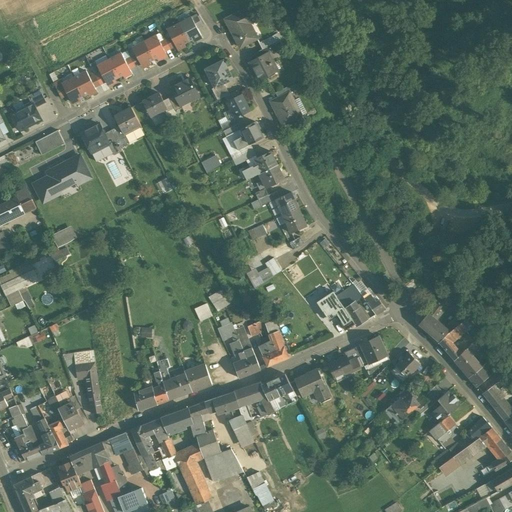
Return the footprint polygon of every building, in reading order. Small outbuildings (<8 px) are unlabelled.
[(251,6),(225,20),(240,48),(255,40),(245,22),(256,17),(251,6)] [(198,16),(192,19),(197,28),(203,26),(198,16)] [(191,17),(179,23),(189,42),(201,36),(197,28),(192,19),(191,17)] [(179,23),(167,30),(171,37),(176,46),(177,48),(189,42),(179,23)] [(156,35),(144,41),(154,60),(166,54),(165,52),(160,42),(156,35)] [(271,36),(259,43),(262,49),(267,47),(275,43),(271,36)] [(171,37),(165,40),(170,49),(176,46),(171,37)] [(170,49),(165,40),(160,42),(165,52),(170,49)] [(154,60),(144,41),(132,48),(141,64),(142,66),(154,60)] [(262,49),(255,53),(258,58),(267,53),(268,54),(270,53),(267,47),(262,49)] [(127,51),(122,54),(125,60),(130,58),(127,51)] [(121,53),(109,59),(119,78),(131,72),(130,70),(125,60),(122,54),(121,53)] [(258,58),(250,63),(259,80),(274,72),(271,66),(273,64),(268,54),(267,53),(258,58)] [(136,55),(130,58),(135,67),(141,64),(136,55)] [(130,58),(125,60),(130,70),(135,67),(130,58)] [(109,59),(97,66),(101,73),(106,82),(107,84),(119,78),(109,59)] [(223,61),(206,69),(208,73),(207,73),(208,77),(209,78),(210,81),(211,83),(213,84),(215,87),(215,88),(224,83),(232,79),(223,61)] [(101,73),(97,66),(92,68),(96,76),(101,73)] [(86,71),(74,77),(84,96),(96,90),(95,88),(90,79),(86,71)] [(96,76),(95,76),(100,85),(106,82),(101,73),(96,76)] [(95,76),(90,79),(95,88),(100,85),(95,76)] [(74,77),(62,84),(68,95),(72,102),(84,96),(74,77)] [(189,79),(181,83),(181,82),(171,87),(175,95),(181,107),(181,106),(182,106),(180,102),(187,99),(189,103),(199,97),(189,78),(189,79)] [(62,84),(60,81),(54,84),(61,98),(68,95),(62,84)] [(224,83),(215,88),(215,87),(212,89),(218,100),(224,97),(229,94),(224,83)] [(287,87),(275,93),(278,98),(289,92),(287,87)] [(224,97),(227,102),(241,95),(239,89),(229,94),(224,97)] [(40,90),(28,97),(32,105),(33,104),(35,109),(47,103),(40,90)] [(278,98),(271,102),(282,125),(301,115),(289,92),(278,98)] [(159,93),(143,101),(151,117),(150,114),(156,111),(157,114),(163,111),(164,113),(167,112),(168,111),(163,101),(159,93)] [(181,107),(175,95),(168,98),(173,109),(175,111),(182,107),(181,106),(181,107)] [(241,95),(227,102),(235,118),(241,115),(250,111),(241,95)] [(173,109),(168,98),(163,101),(168,111),(173,109)] [(32,105),(12,115),(17,124),(16,126),(17,127),(18,128),(20,131),(41,120),(35,109),(33,104),(32,105)] [(131,108),(115,116),(123,133),(140,124),(131,108)] [(168,111),(167,112),(170,118),(176,114),(175,111),(173,109),(168,111)] [(244,121),(241,115),(235,118),(220,125),(223,131),(244,121)] [(244,121),(228,129),(231,134),(241,130),(240,129),(247,126),(244,121)] [(247,126),(240,129),(241,130),(244,136),(233,141),(238,150),(250,144),(263,138),(255,122),(247,126)] [(4,123),(0,125),(0,131),(3,136),(9,133),(4,123)] [(99,124),(81,133),(91,153),(102,147),(101,145),(107,142),(108,144),(109,144),(104,134),(99,124)] [(123,139),(117,127),(111,130),(117,142),(123,139)] [(111,130),(104,134),(109,144),(108,144),(114,155),(122,151),(117,142),(111,130)] [(231,134),(226,137),(222,139),(230,154),(234,152),(238,150),(233,141),(244,136),(241,130),(231,134)] [(58,131),(36,142),(42,155),(64,144),(58,131)] [(234,152),(237,158),(253,149),(250,144),(238,150),(234,152)] [(256,155),(253,149),(237,158),(233,160),(236,166),(252,158),(256,155)] [(270,151),(255,159),(255,160),(258,165),(253,167),(253,166),(242,171),(247,180),(252,177),(260,173),(277,165),(271,152),(270,151)] [(216,155),(202,163),(207,173),(221,166),(216,155)] [(47,172),(50,177),(57,191),(58,191),(77,181),(79,184),(91,177),(80,156),(47,172)] [(277,165),(260,173),(267,188),(284,179),(277,165)] [(35,184),(43,202),(59,194),(58,191),(57,191),(50,177),(35,184)] [(26,189),(15,194),(17,198),(21,205),(32,199),(26,189)] [(265,189),(255,193),(258,199),(258,200),(268,195),(265,189)] [(277,191),(258,200),(261,206),(269,203),(276,200),(276,199),(279,198),(277,191)] [(279,198),(276,199),(276,200),(283,216),(299,209),(292,192),(279,198)] [(40,196),(33,199),(36,205),(43,202),(40,196)] [(17,198),(0,206),(0,224),(25,213),(21,205),(17,198)] [(276,219),(283,216),(276,200),(269,203),(276,219)] [(299,209),(283,216),(291,233),(306,226),(299,209)] [(263,224),(249,230),(253,239),(267,233),(263,224)] [(52,236),(58,248),(78,238),(72,226),(52,236)] [(11,249),(2,232),(0,233),(0,251),(1,254),(11,249)] [(300,237),(289,243),(293,250),(304,243),(300,237)] [(66,248),(52,255),(55,261),(69,254),(66,248)] [(271,256),(263,260),(269,271),(279,266),(278,265),(280,263),(275,255),(272,257),(271,256)] [(33,271),(29,261),(9,271),(10,274),(0,279),(0,282),(2,286),(33,271)] [(256,268),(247,272),(255,286),(263,282),(256,268)] [(33,271),(2,286),(6,295),(25,286),(38,280),(33,271)] [(352,284),(353,285),(361,295),(367,290),(360,281),(358,284),(356,281),(352,284)] [(264,287),(266,292),(276,288),(273,283),(264,287)] [(336,297),(345,309),(355,302),(362,297),(361,295),(353,285),(336,297)] [(30,307),(32,303),(31,299),(31,298),(25,286),(6,295),(12,307),(24,301),(28,308),(30,307)] [(230,302),(228,297),(224,289),(209,297),(212,302),(218,312),(231,303),(230,302)] [(367,290),(361,295),(362,297),(370,307),(376,302),(367,290)] [(427,290),(420,294),(424,302),(431,299),(427,290)] [(236,292),(228,297),(230,302),(238,296),(236,292)] [(345,331),(355,324),(345,309),(336,297),(333,292),(317,302),(328,319),(335,315),(345,331)] [(452,304),(445,293),(419,325),(440,342),(449,332),(438,320),(452,304)] [(460,296),(452,304),(459,315),(467,308),(460,296)] [(376,302),(370,307),(376,316),(386,309),(379,300),(376,302)] [(370,319),(360,304),(358,306),(355,302),(345,309),(355,324),(357,327),(370,319)] [(207,304),(195,309),(200,321),(212,316),(207,304)] [(449,332),(440,342),(451,355),(458,350),(456,347),(454,341),(475,322),(467,308),(459,315),(462,320),(449,332)] [(264,320),(266,324),(274,320),(271,311),(262,314),(264,320)] [(264,342),(265,343),(271,341),(269,335),(266,324),(264,320),(261,321),(266,331),(264,331),(266,337),(263,339),(264,342)] [(266,324),(269,335),(278,331),(274,320),(266,324)] [(261,321),(256,323),(260,333),(264,331),(266,331),(261,321)] [(231,323),(218,329),(222,340),(230,336),(229,335),(231,334),(235,332),(234,330),(235,330),(233,326),(231,323)] [(256,323),(247,327),(251,337),(260,333),(256,323)] [(243,327),(235,330),(234,330),(235,332),(239,341),(241,347),(250,344),(243,327)] [(142,328),(141,338),(152,338),(152,328),(142,328)] [(468,333),(469,334),(476,341),(479,339),(481,336),(479,333),(476,335),(472,330),(468,333)] [(278,331),(269,335),(271,341),(273,347),(275,347),(277,352),(284,348),(278,331)] [(29,337),(32,345),(42,341),(38,333),(29,337)] [(469,334),(456,347),(458,350),(461,354),(476,341),(469,334)] [(28,348),(32,345),(29,337),(17,343),(19,347),(28,348)] [(379,337),(360,345),(360,346),(369,365),(379,360),(378,358),(385,354),(386,357),(387,356),(379,337)] [(485,344),(479,339),(476,341),(461,354),(454,360),(471,378),(484,369),(482,367),(473,355),(485,344)] [(241,361),(233,364),(239,379),(252,373),(241,347),(239,341),(234,342),(241,361)] [(271,341),(265,343),(268,350),(273,347),(271,341)] [(259,347),(261,353),(268,350),(265,343),(263,345),(259,347)] [(250,344),(241,347),(252,373),(260,370),(250,344)] [(209,349),(215,365),(222,363),(224,362),(217,346),(209,349)] [(369,365),(360,346),(355,348),(360,358),(364,367),(369,365)] [(273,347),(268,350),(275,364),(289,358),(284,348),(277,352),(275,347),(273,347)] [(156,361),(152,348),(145,350),(149,362),(156,361)] [(357,359),(360,358),(355,348),(344,352),(346,356),(347,355),(349,361),(356,358),(357,359)] [(65,361),(95,357),(94,350),(62,354),(65,361)] [(275,364),(268,350),(261,353),(268,367),(275,364)] [(458,350),(451,355),(454,360),(461,354),(458,350)] [(395,366),(408,378),(421,365),(409,353),(395,366)] [(347,355),(346,356),(328,364),(335,380),(336,380),(337,381),(362,370),(357,359),(356,358),(349,361),(347,355)] [(75,365),(96,362),(95,357),(65,361),(66,366),(75,365)] [(124,358),(96,362),(100,394),(102,405),(109,404),(107,393),(115,392),(115,395),(129,393),(124,358)] [(163,381),(170,378),(167,369),(170,368),(167,359),(157,362),(160,372),(162,377),(163,381)] [(96,362),(75,365),(77,378),(77,379),(86,378),(91,414),(101,412),(99,394),(100,394),(96,362)] [(215,365),(206,368),(212,385),(213,388),(230,382),(222,363),(215,365)] [(484,369),(471,378),(477,387),(484,381),(495,372),(487,363),(482,367),(484,369)] [(75,365),(66,366),(71,379),(77,378),(75,365)] [(205,365),(185,372),(192,392),(203,388),(201,385),(205,384),(206,387),(212,385),(206,368),(205,365)] [(330,398),(317,370),(311,373),(295,381),(302,397),(314,391),(319,403),(330,398)] [(170,378),(163,381),(164,385),(169,400),(192,392),(185,372),(170,378)] [(285,375),(274,380),(281,396),(286,393),(293,390),(285,375)] [(151,380),(143,383),(145,388),(152,386),(151,380)] [(274,380),(261,385),(268,398),(269,401),(275,398),(281,396),(274,380)] [(374,381),(362,392),(365,396),(377,385),(374,381)] [(484,381),(477,387),(476,388),(482,395),(490,388),(484,381)] [(0,386),(0,393),(10,389),(8,383),(0,386)] [(247,406),(262,400),(268,398),(261,385),(261,383),(234,393),(239,408),(247,406)] [(497,384),(490,388),(482,395),(504,421),(511,414),(511,405),(511,406),(504,398),(506,396),(497,384)] [(160,386),(153,388),(157,404),(169,400),(164,385),(160,386)] [(145,388),(134,392),(138,411),(157,404),(153,388),(152,386),(145,388)] [(438,400),(441,397),(442,395),(434,387),(425,396),(433,404),(438,400)] [(0,393),(0,409),(8,406),(4,398),(13,395),(10,389),(0,393)] [(296,396),(293,390),(286,393),(289,399),(296,396)] [(448,392),(444,395),(442,395),(441,397),(438,400),(442,405),(432,413),(440,423),(448,416),(460,406),(456,402),(458,400),(453,395),(452,396),(448,392)] [(234,393),(212,400),(216,412),(217,414),(231,409),(234,419),(242,416),(239,408),(234,393)] [(408,393),(401,399),(404,402),(405,404),(400,407),(407,416),(411,412),(418,406),(419,406),(417,404),(412,397),(408,393)] [(59,404),(55,396),(49,399),(55,412),(59,410),(61,409),(59,404)] [(76,396),(70,399),(76,411),(82,408),(78,401),(76,396)] [(425,396),(417,404),(419,406),(418,406),(424,412),(433,404),(425,396)] [(269,414),(274,412),(272,407),(269,401),(268,398),(262,400),(264,405),(268,414),(269,414)] [(278,404),(275,398),(269,401),(272,407),(278,404)] [(70,399),(59,404),(61,409),(59,410),(64,421),(69,430),(82,423),(76,411),(70,399)] [(401,399),(392,406),(396,411),(398,414),(403,419),(407,416),(400,407),(405,404),(404,402),(401,399)] [(205,403),(209,413),(210,415),(211,414),(216,412),(212,400),(205,403)] [(201,416),(209,413),(205,403),(188,408),(191,418),(201,415),(201,416)] [(17,405),(9,408),(13,417),(14,417),(21,414),(17,405)] [(268,414),(264,405),(261,406),(262,407),(257,409),(261,416),(268,414)] [(254,421),(247,406),(239,408),(242,416),(246,425),(252,421),(254,421)] [(392,418),(398,414),(396,411),(392,406),(385,412),(389,417),(392,418)] [(416,418),(424,412),(418,406),(411,412),(416,418)] [(191,418),(188,408),(181,411),(186,427),(193,424),(191,418)] [(473,408),(461,421),(467,427),(479,413),(473,408)] [(186,427),(181,411),(161,419),(169,441),(178,439),(175,433),(187,429),(186,427)] [(201,416),(203,422),(212,419),(211,414),(210,415),(209,413),(201,416)] [(21,414),(14,417),(15,419),(12,420),(14,426),(17,425),(24,422),(21,414)] [(397,424),(403,419),(398,414),(392,418),(397,424)] [(193,424),(198,438),(207,434),(206,432),(203,422),(201,416),(201,415),(191,418),(193,424)] [(38,416),(24,422),(27,428),(29,426),(37,423),(41,421),(38,416)] [(242,416),(234,419),(229,421),(233,430),(246,425),(242,416)] [(440,423),(430,432),(437,440),(441,445),(450,438),(451,437),(455,429),(458,427),(448,416),(440,423)] [(47,443),(39,446),(43,455),(59,449),(52,433),(52,432),(49,426),(45,419),(41,421),(37,423),(47,443)] [(161,419),(147,425),(151,433),(155,431),(161,445),(169,441),(161,419)] [(483,419),(470,432),(476,440),(480,438),(491,429),(483,419)] [(61,420),(55,423),(49,426),(52,432),(59,429),(63,428),(64,427),(61,420)] [(252,421),(246,425),(252,435),(258,432),(252,421)] [(24,422),(17,425),(21,435),(15,438),(19,446),(26,461),(42,455),(43,455),(39,446),(39,447),(33,449),(30,441),(25,444),(22,437),(25,436),(23,430),(27,428),(24,422)] [(147,425),(132,432),(136,443),(138,447),(139,446),(148,442),(145,436),(149,434),(151,433),(147,425)] [(252,435),(246,425),(233,430),(238,441),(251,436),(252,435)] [(27,428),(23,430),(25,436),(32,433),(29,426),(27,428)] [(59,429),(52,432),(52,433),(59,449),(67,446),(67,444),(64,439),(61,432),(64,431),(63,428),(59,429)] [(199,443),(204,459),(205,460),(222,453),(213,429),(206,432),(207,434),(198,438),(199,443)] [(322,429),(314,432),(318,440),(326,436),(326,432),(322,429)] [(480,438),(487,447),(497,460),(475,471),(479,479),(511,460),(511,454),(511,452),(504,443),(491,429),(480,438)] [(474,442),(476,440),(470,432),(467,435),(474,442)] [(25,436),(22,437),(25,444),(30,441),(33,449),(39,447),(32,433),(25,436)] [(132,475),(143,470),(133,449),(127,434),(102,443),(108,458),(124,453),(130,466),(128,467),(132,475)] [(64,439),(67,444),(74,441),(71,436),(64,439)] [(447,452),(455,445),(450,438),(441,445),(447,452)] [(454,458),(460,467),(487,447),(480,438),(476,440),(474,442),(461,452),(454,458)] [(169,441),(161,445),(162,446),(167,458),(169,461),(176,458),(174,454),(169,441)] [(148,442),(139,446),(144,457),(146,460),(149,459),(154,457),(153,453),(148,442)] [(107,458),(108,458),(102,443),(80,452),(70,457),(72,462),(77,475),(99,466),(106,483),(115,480),(114,476),(111,469),(107,458)] [(190,447),(197,462),(204,459),(199,443),(190,447)] [(447,452),(435,462),(440,468),(454,458),(461,452),(455,445),(447,452)] [(167,458),(162,446),(158,448),(160,450),(161,454),(164,459),(167,458)] [(149,480),(153,478),(150,472),(144,457),(143,458),(138,447),(133,449),(143,470),(149,480)] [(179,465),(196,504),(196,505),(208,500),(213,498),(197,462),(190,447),(174,454),(176,458),(179,465)] [(222,453),(205,460),(213,483),(242,473),(230,449),(222,453)] [(152,467),(163,462),(165,461),(164,459),(161,454),(154,457),(149,459),(152,467)] [(152,467),(149,459),(146,460),(144,457),(150,472),(160,467),(163,474),(163,475),(168,472),(167,470),(163,462),(152,467)] [(167,458),(164,459),(165,461),(163,462),(167,470),(179,465),(176,458),(169,461),(167,458)] [(446,477),(460,467),(454,458),(440,468),(446,477)] [(72,462),(58,467),(64,484),(65,483),(68,491),(81,486),(80,485),(77,475),(72,462)] [(160,467),(150,472),(153,478),(163,474),(160,467)] [(245,478),(254,496),(257,495),(263,506),(273,501),(258,472),(245,478)] [(40,473),(32,477),(36,487),(41,485),(44,483),(40,473)] [(117,475),(114,476),(115,480),(122,496),(131,493),(123,473),(117,475)] [(495,481),(500,491),(511,484),(511,482),(508,474),(495,481)] [(32,477),(14,485),(20,499),(30,495),(31,498),(34,496),(33,494),(38,492),(36,487),(32,477)] [(337,479),(331,484),(337,491),(343,486),(337,479)] [(84,495),(95,491),(94,487),(91,480),(80,485),(81,486),(82,489),(84,495)] [(122,496),(115,480),(106,483),(94,487),(95,491),(100,504),(119,497),(122,496)] [(151,480),(148,486),(158,491),(161,485),(151,480)] [(495,481),(486,486),(492,496),(500,491),(495,481)] [(476,489),(483,501),(486,499),(492,496),(486,486),(485,484),(476,489)] [(65,499),(60,488),(50,492),(55,503),(65,499)] [(159,494),(164,503),(175,497),(171,488),(159,494)] [(124,511),(147,503),(142,489),(131,493),(122,496),(119,497),(124,511)] [(103,511),(100,504),(95,491),(84,495),(87,503),(90,511),(103,511)] [(502,511),(511,505),(511,497),(510,493),(497,501),(502,511)] [(282,498),(287,506),(294,503),(290,494),(282,498)] [(30,495),(20,499),(25,511),(32,511),(40,509),(34,496),(31,498),(30,495)] [(71,511),(65,499),(55,503),(59,511),(71,511)] [(483,501),(477,504),(477,503),(466,508),(468,511),(477,511),(490,506),(486,499),(483,501)] [(195,505),(198,511),(213,511),(208,500),(196,505),(196,504),(195,505)] [(55,503),(49,506),(52,510),(47,511),(58,511),(59,511),(55,503)] [(385,510),(386,511),(401,511),(402,511),(398,503),(385,510)]
